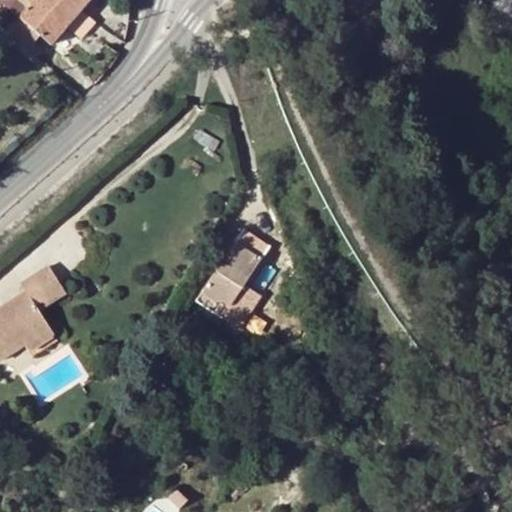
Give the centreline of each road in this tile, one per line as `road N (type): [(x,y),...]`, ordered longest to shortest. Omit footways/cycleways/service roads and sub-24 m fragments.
road 1 (tertiary): [(119,88),(0,194)]
road 2 (tertiary): [(119,88),(209,0)]
